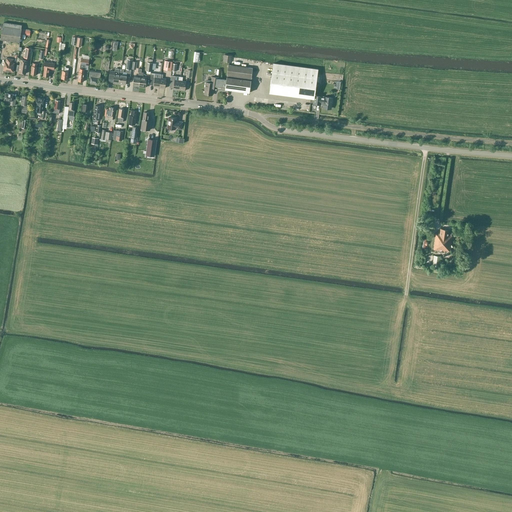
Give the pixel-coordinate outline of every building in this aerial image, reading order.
[(19,43),(21,30),(22,25),(3,23),(1,40),(19,43)] [(81,64),(80,69),(79,72),(78,81),(83,82),(84,73),(85,65),(88,65),(89,59),(81,58),(80,64),(81,64)] [(5,62),(4,70),(13,72),(14,64),(13,64),(14,60),(8,59),(7,62),(5,62)] [(20,60),(20,65),(17,65),(16,71),(19,71),(19,73),(26,74),(27,61),(20,60)] [(43,76),(48,77),(49,69),(54,69),(55,64),(45,62),(44,68),(43,76)] [(323,74),(318,74),(319,69),(274,63),(270,93),(314,99),(314,96),(315,96),(317,83),(321,84),(323,74)] [(249,92),(253,68),(228,65),(226,79),(212,77),(211,83),(214,84),(213,88),(217,89),(218,90),(223,91),(225,89),(249,92)] [(119,84),(121,69),(119,69),(118,73),(115,73),(115,71),(110,70),(109,81),(113,82),(113,83),(119,84)] [(134,76),(133,86),(139,87),(141,72),(141,69),(138,69),(138,72),(139,72),(138,76),(134,76)] [(97,84),(98,78),(100,78),(101,73),(90,71),(89,77),(91,77),(90,83),(97,84)] [(159,87),(161,74),(151,73),(150,83),(154,83),(153,87),(159,87)] [(179,90),(181,77),(171,76),(170,86),(174,86),(173,89),(179,90)] [(214,84),(211,83),(205,83),(204,93),(212,94),(213,88),(214,84)] [(14,95),(5,93),(4,101),(11,102),(11,105),(15,106),(16,99),(13,99),(14,95)] [(28,96),(22,96),(20,111),(29,113),(30,104),(27,103),(28,96)] [(314,99),(313,104),(320,104),(321,103),(323,105),(323,107),(331,108),(332,103),(333,100),(332,100),(332,98),(325,97),(324,98),(315,96),(314,96),(314,99)] [(36,98),(35,105),(34,110),(37,113),(39,115),(41,115),(41,117),(49,118),(49,113),(46,112),(46,111),(43,110),(44,99),(36,98)] [(114,108),(110,108),(109,107),(109,109),(105,108),(105,116),(105,119),(112,120),(112,117),(113,117),(114,108)] [(132,111),(131,115),(129,115),(128,124),(135,125),(137,111),(132,111)] [(149,113),(144,112),(143,120),(142,120),(141,129),(150,130),(151,121),(148,120),(149,113)] [(176,121),(176,118),(169,117),(167,128),(175,129),(175,128),(181,129),(182,122),(176,121)] [(18,127),(27,128),(28,120),(20,118),(18,127)] [(155,152),(156,140),(148,139),(147,151),(146,155),(154,156),(155,152)] [(440,229),(440,232),(438,231),(437,232),(437,234),(436,234),(434,250),(439,250),(439,251),(440,252),(443,253),(444,252),(444,251),(445,251),(445,250),(449,251),(450,251),(452,236),(451,236),(452,233),(449,233),(449,230),(440,229)]
